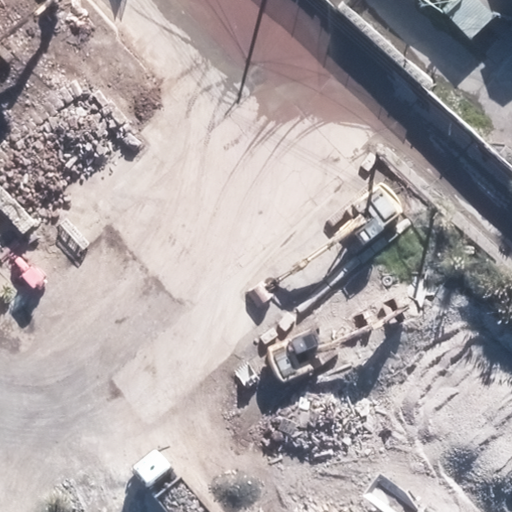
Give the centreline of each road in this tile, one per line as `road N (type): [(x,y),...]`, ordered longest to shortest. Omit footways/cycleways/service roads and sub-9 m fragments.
road 1 (unknown): [(326,40),(0,386)]
road 2 (unknown): [(511,203),(326,40)]
